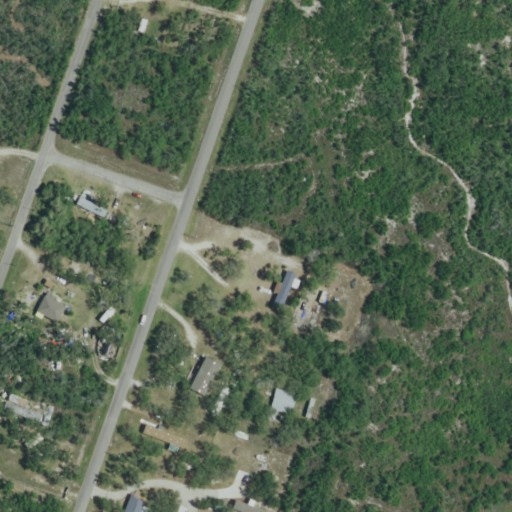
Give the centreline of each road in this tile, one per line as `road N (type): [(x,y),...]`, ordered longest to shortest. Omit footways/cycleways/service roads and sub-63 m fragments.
road 1 (residential): [(80,511),(258,0)]
road 2 (residential): [(0,279),(99,0)]
road 3 (residential): [(44,155),(188,207)]
